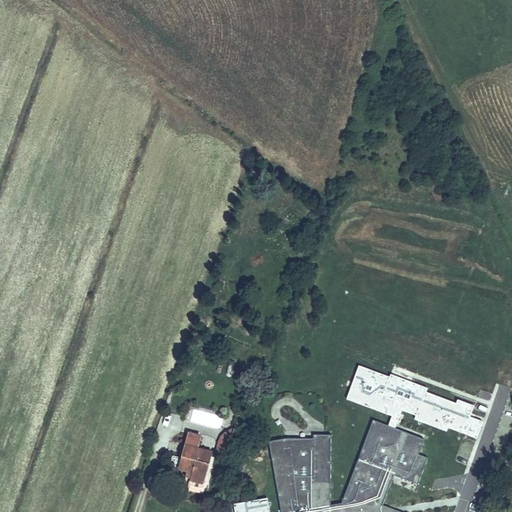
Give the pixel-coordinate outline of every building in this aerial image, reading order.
[(395,511),(381,506),(392,478),(415,487),(425,460),(415,456),(423,437),(377,419),(344,503),(333,505),(333,439),(315,439),(315,440),(288,440),(271,443),(283,511),(395,511)] [(232,431),(218,430),(217,451),(230,452),(232,431)] [(215,464),(187,455),(180,476),(189,479),(196,481),(194,487),(191,496),(206,501),(209,491),(207,491),(215,464)] [(230,468),(233,458),(227,456),(224,466),(230,468)] [(246,468),(254,478),(262,472),(254,462),(252,463),(252,462),(247,465),(248,466),(246,468)] [(187,485),(194,487),(196,481),(189,479),(187,485)] [(269,511),(266,496),(233,502),(234,511),(269,511)]
